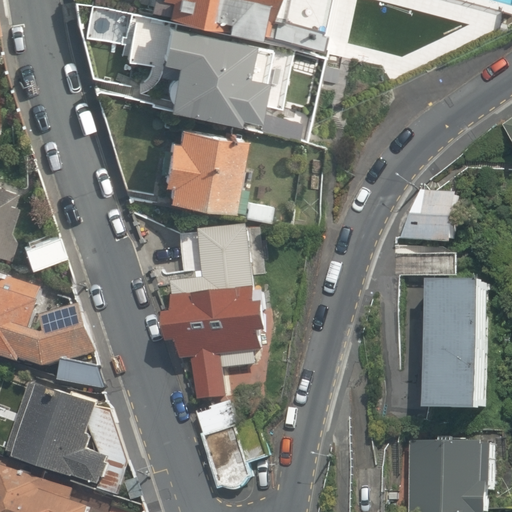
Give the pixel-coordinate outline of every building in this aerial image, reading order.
[(164,0),(159,28),(270,50),(271,46),(279,0),(164,0)] [(511,0),(279,0),(271,46),(419,75),(508,37),(511,11),(511,0)] [(323,60),(270,50),(159,28),(139,24),(132,64),(181,74),(174,111),(308,137),(323,60)] [(233,209),(245,134),(181,124),(178,138),(167,136),(160,183),(170,185),(168,198),(233,209)] [(0,259),(22,185),(0,179),(0,259)] [(404,238),(456,242),(460,192),(425,189),(404,238)] [(59,230),(23,243),(34,274),(70,261),(59,230)] [(267,306),(266,301),(262,302),(256,269),(175,283),(180,312),(171,313),(178,355),(192,352),(200,398),(230,393),(228,381),(264,374),(258,340),(268,338),(266,328),(278,326),(275,305),(267,306)] [(0,358),(31,369),(33,364),(55,368),(100,354),(85,305),(47,316),(51,307),(42,304),(48,286),(6,272),(5,277),(0,275),(0,358)] [(432,408),(488,409),(491,280),(435,279),(432,408)] [(105,374),(70,364),(65,383),(100,392),(105,374)] [(24,465),(99,491),(102,483),(108,485),(117,461),(94,453),(108,412),(33,386),(14,455),(26,459),(24,465)] [(233,397),(198,406),(218,484),(225,482),(231,484),(240,484),(246,480),(250,475),(254,473),(252,459),(269,453),(258,415),(239,420),(233,397)] [(412,511),(495,511),(495,484),(498,484),(498,441),(497,441),(413,440),(412,511)] [(77,502),(80,492),(13,471),(4,502),(0,500),(0,511),(97,511),(99,509),(77,502)]
